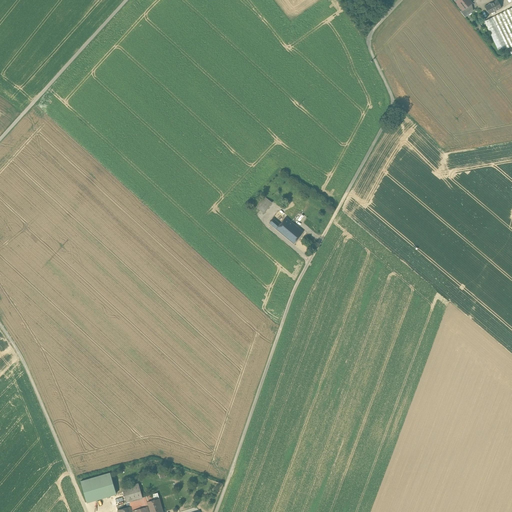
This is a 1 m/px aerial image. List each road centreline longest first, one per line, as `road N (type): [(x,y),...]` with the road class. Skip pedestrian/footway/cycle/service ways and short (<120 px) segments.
road 1 (unclassified): [(215,511),(294,288),(396,107),(366,39),(401,0)]
road 2 (track): [(0,323),(86,511)]
road 3 (unclassified): [(0,138),(126,0)]
